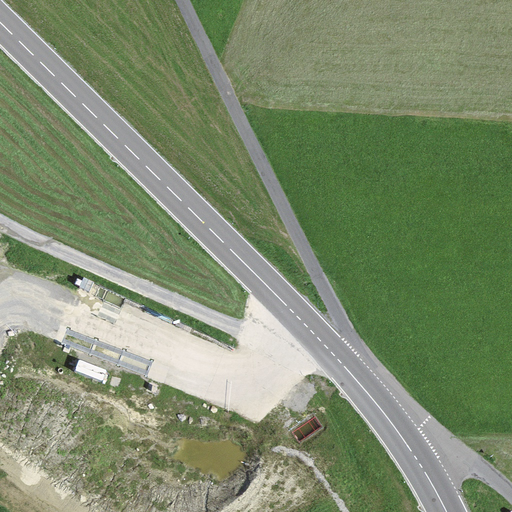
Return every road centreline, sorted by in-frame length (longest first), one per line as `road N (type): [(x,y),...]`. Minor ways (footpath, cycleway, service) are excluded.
road 1 (secondary): [(403,438),(338,360),(0,23)]
road 2 (residential): [(403,438),(420,429),(511,495)]
